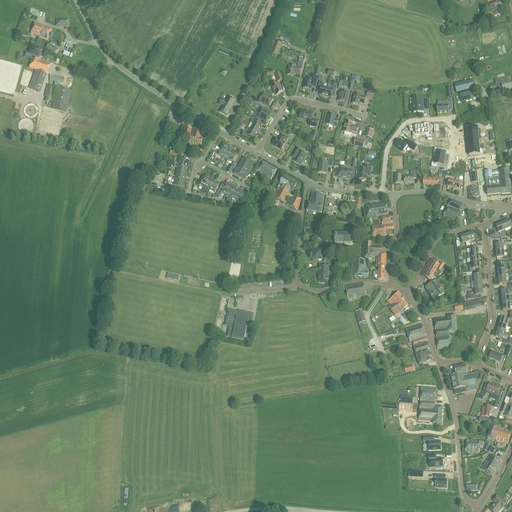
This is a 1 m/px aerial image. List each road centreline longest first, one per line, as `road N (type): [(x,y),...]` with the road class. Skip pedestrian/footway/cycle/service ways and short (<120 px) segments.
road 1 (tertiary): [(220,131),(116,64),(76,0)]
road 2 (residential): [(383,193),(386,151),(405,124),(452,119),(454,156)]
road 3 (residential): [(479,507),(462,491),(454,410),(438,362)]
road 4 (residential): [(476,365),(493,315),(484,222)]
road 5 (residential): [(257,152),(289,100),(362,115)]
